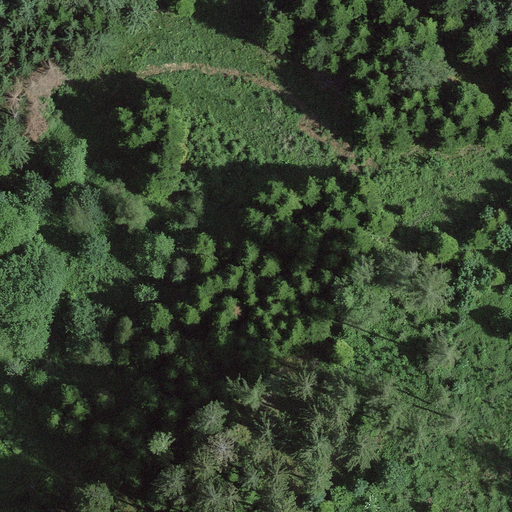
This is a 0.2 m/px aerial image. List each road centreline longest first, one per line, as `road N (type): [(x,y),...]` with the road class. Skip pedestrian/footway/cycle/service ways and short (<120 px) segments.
road 1 (track): [(511,318),(476,304),(381,176),(283,83),(257,43),(257,0)]
road 2 (track): [(250,0),(0,188)]
